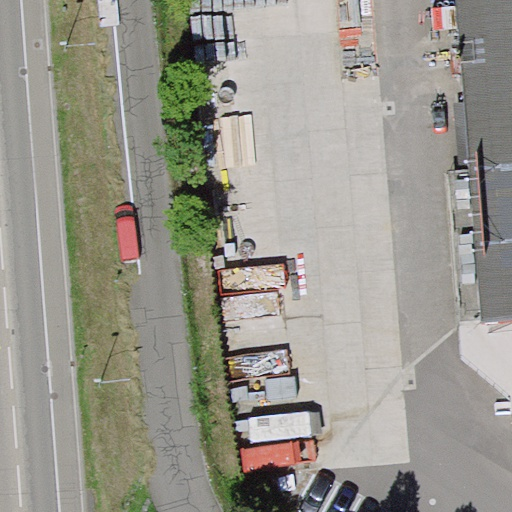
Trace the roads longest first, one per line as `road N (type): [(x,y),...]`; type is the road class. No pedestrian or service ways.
road 1 (unknown): [(511,500),(456,451),(403,351),(355,0)]
road 2 (residential): [(199,511),(177,487),(149,0)]
road 3 (primary): [(0,199),(20,511)]
